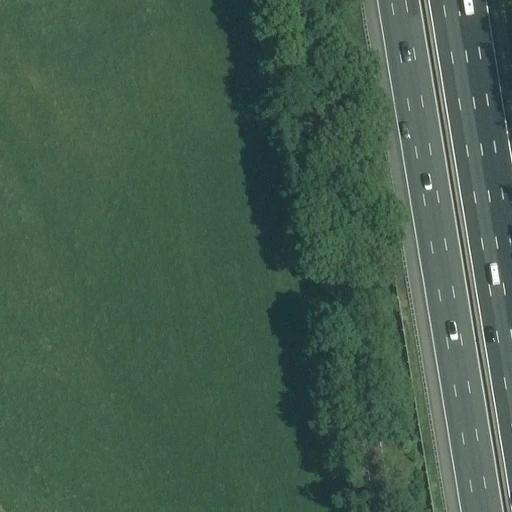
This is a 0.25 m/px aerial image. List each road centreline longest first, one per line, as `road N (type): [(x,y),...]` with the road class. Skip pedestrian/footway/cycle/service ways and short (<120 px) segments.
road 1 (motorway): [(396,0),(482,511)]
road 2 (tertiary): [(382,511),(298,0)]
road 3 (motorway): [(511,352),(457,0)]
